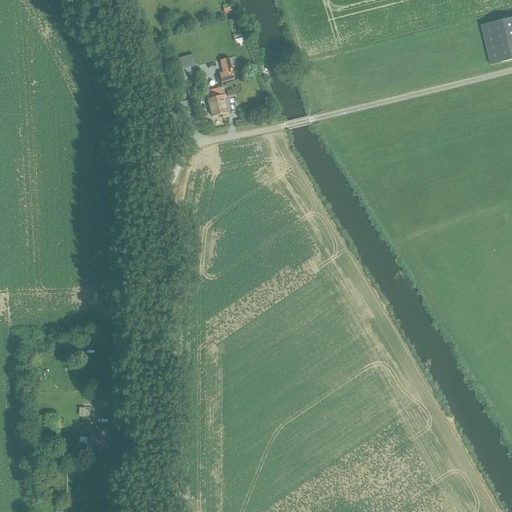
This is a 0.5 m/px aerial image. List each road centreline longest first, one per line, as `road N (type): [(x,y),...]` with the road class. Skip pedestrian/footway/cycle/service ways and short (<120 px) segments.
road 1 (unclassified): [(190,145),(511,70)]
road 2 (unclassified): [(148,511),(154,222)]
road 3 (unclassified): [(154,222),(155,142),(140,76)]
